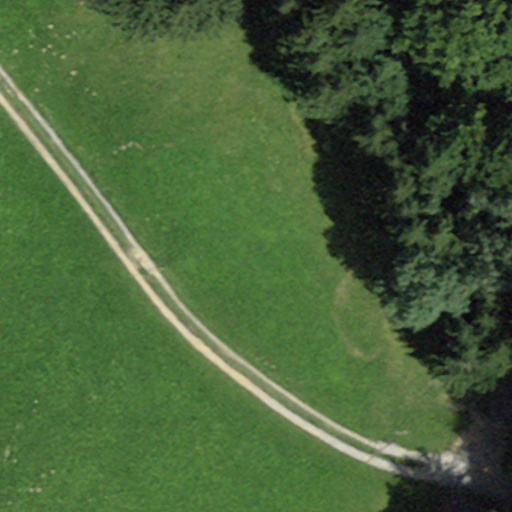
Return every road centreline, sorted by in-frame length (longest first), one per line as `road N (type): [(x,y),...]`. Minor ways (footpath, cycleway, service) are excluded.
road 1 (track): [(511,509),(262,394),(159,295),(0,92)]
road 2 (track): [(511,284),(466,101),(419,0)]
